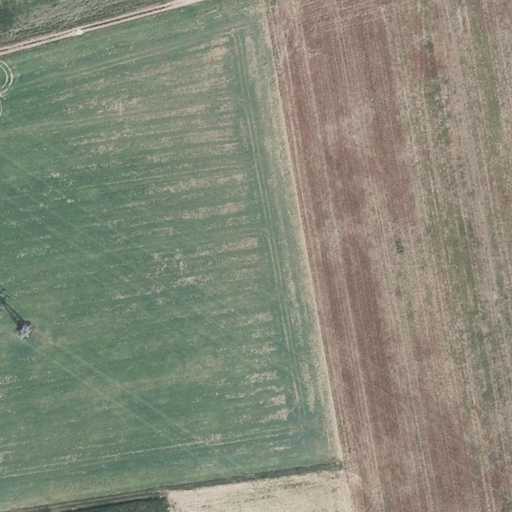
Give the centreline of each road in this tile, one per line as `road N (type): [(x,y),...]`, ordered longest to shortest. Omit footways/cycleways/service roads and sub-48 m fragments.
road 1 (track): [(44,511),(283,468)]
road 2 (track): [(0,49),(179,0)]
